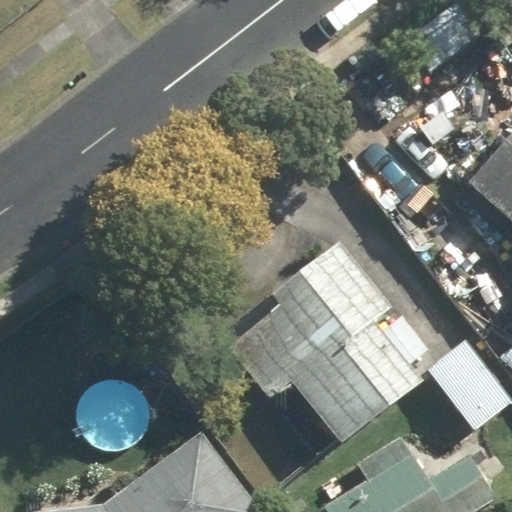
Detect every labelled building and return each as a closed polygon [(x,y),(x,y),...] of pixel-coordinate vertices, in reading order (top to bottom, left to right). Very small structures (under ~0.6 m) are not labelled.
[(511,345),(497,361),(511,374),(511,120),(449,186),(511,246),(511,345)] [(334,244),(209,348),(256,405),(281,384),(337,452),(415,387),(401,371),(424,352),(334,244)] [(461,340),(420,374),(470,435),(510,401),(461,340)] [(250,511),(192,441),(105,511),(250,511)] [(321,511),(469,511),(487,501),(462,460),(421,486),(396,444),(353,471),(362,487),(321,511)]
